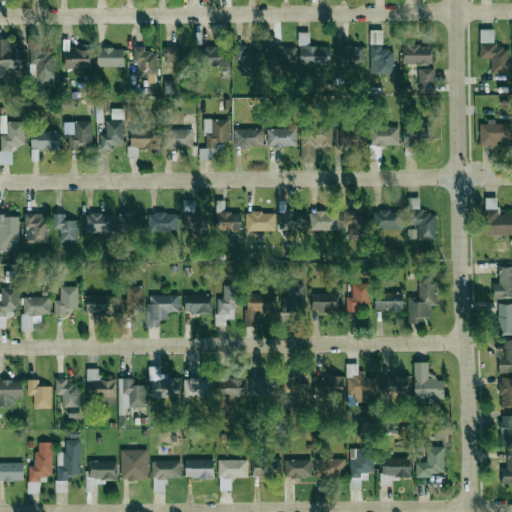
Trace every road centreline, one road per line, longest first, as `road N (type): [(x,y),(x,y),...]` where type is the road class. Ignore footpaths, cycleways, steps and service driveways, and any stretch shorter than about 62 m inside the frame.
road 1 (residential): [(0,18),(511,14)]
road 2 (residential): [(0,349),(468,346)]
road 3 (residential): [(0,185),(461,180)]
road 4 (residential): [(472,511),(461,180)]
road 5 (residential): [(232,511),(472,509)]
road 6 (residential): [(461,180),(459,0)]
